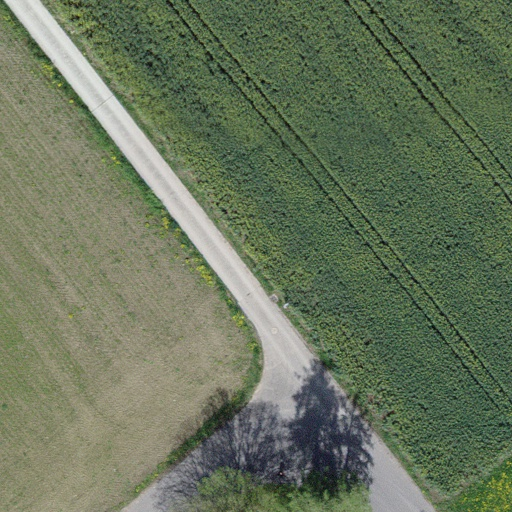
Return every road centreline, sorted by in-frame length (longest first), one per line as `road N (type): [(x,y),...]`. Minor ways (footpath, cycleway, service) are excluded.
road 1 (track): [(295,372),(7,0)]
road 2 (residential): [(401,511),(295,372),(141,511)]
